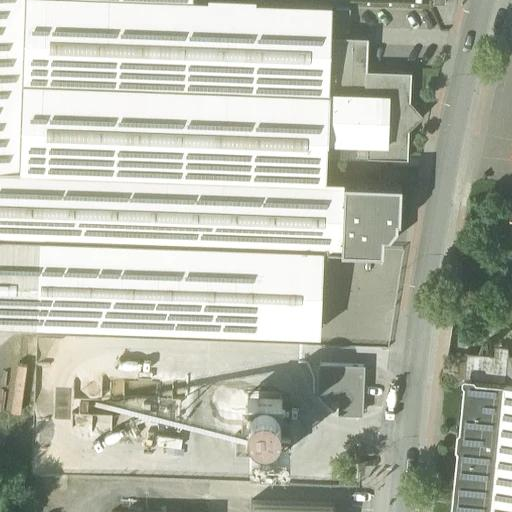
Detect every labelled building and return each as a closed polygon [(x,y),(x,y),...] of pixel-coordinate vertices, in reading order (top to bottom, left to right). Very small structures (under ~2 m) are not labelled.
[(0,0),(0,320),(325,332),(328,248),(395,250),(397,194),(328,191),(329,152),(410,155),(411,129),(427,116),(412,100),(413,79),(380,78),(381,39),(350,38),(351,4),(243,0),(0,0)] [(467,355),(456,354),(453,377),(465,378),(467,355)] [(511,359),(467,355),(465,378),(504,382),(504,381),(511,381),(511,359)] [(363,365),(320,363),(319,390),(340,391),(339,412),(361,413),(363,365)] [(465,378),(473,379),(467,384),(466,395),(462,399),(461,406),(464,410),(463,419),(459,423),(459,425),(461,425),(460,429),(464,433),(463,444),(458,447),(458,452),(456,452),(456,453),(460,458),(459,467),(454,470),(454,477),(457,482),(456,491),(452,494),(451,501),(455,506),(454,511),(490,511),(504,382),(465,378)] [(511,511),(511,381),(504,381),(504,382),(490,511),(511,511)] [(281,396),(248,395),(247,428),(280,429),(281,396)] [(290,436),(236,434),(235,448),(290,450),(290,436)] [(332,511),(333,503),(251,501),(250,511),(332,511)]
